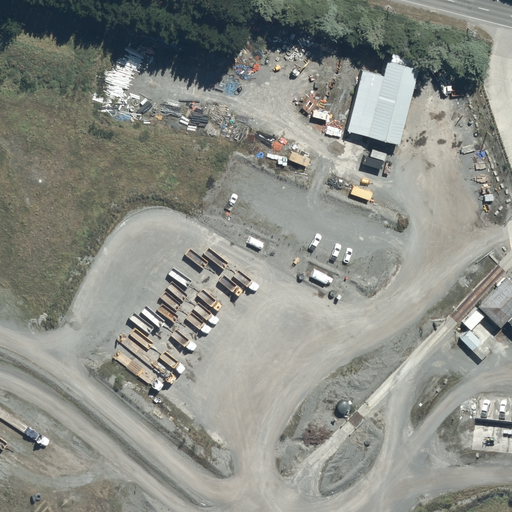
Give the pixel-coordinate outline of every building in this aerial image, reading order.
[(392,50),(390,61),(414,66),(417,56),(392,50)] [(386,62),(382,76),(361,71),(346,131),(398,145),(417,70),(386,62)] [(354,75),(334,69),(332,77),(352,82),(354,75)] [(341,81),(337,98),(347,100),(350,83),(341,81)] [(342,106),(338,125),(344,126),(348,107),(342,106)] [(289,155),(271,149),(269,157),(287,162),(289,155)] [(477,308),(499,328),(511,314),(511,285),(505,279),(477,308)] [(462,323),(469,331),(484,317),(476,309),(462,323)] [(459,339),(481,360),(489,352),(467,330),(459,339)]
